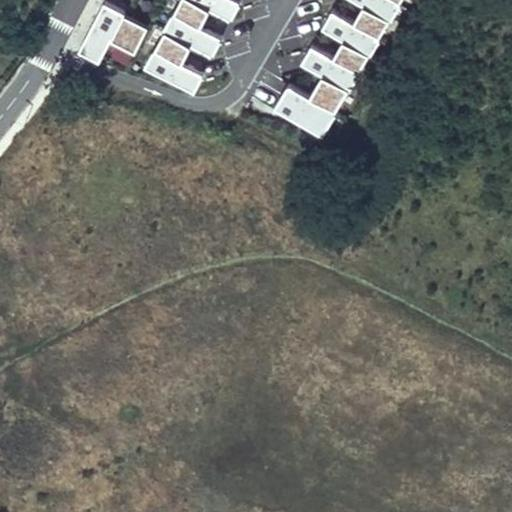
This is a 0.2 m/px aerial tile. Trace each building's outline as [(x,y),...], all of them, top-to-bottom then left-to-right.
[(227,36),(205,25),(215,7),(201,0),(185,0),(170,29),(218,54),(227,36)] [(246,0),(245,0),(201,0),(236,18),(246,0)] [(358,21),(385,35),(405,2),(401,0),(361,0),(368,4),(358,21)] [(116,35),(140,48),(152,24),(109,2),(83,50),(103,60),(116,35)] [(337,56),(365,70),(385,35),(358,21),(336,9),(326,26),(348,39),(337,56)] [(207,72),(186,61),(196,43),(169,29),(150,65),(198,90),(207,72)] [(315,95),(341,110),(365,70),(337,56),(316,43),(306,61),(328,73),(315,95)] [(280,106),(327,134),(341,110),(315,95),(293,82),(280,106)]
